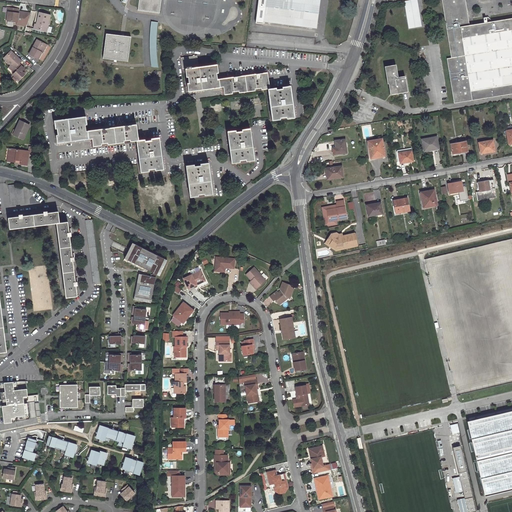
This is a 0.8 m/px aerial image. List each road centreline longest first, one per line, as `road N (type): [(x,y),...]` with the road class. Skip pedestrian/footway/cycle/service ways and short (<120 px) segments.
road 1 (residential): [(303,503),(263,314),(241,298),(223,298),(201,324),(199,511)]
road 2 (unclassified): [(0,172),(173,245),(200,236),(269,179),(295,173)]
road 3 (unclassified): [(297,197),(320,355),(360,511)]
road 4 (residential): [(511,158),(297,197)]
road 5 (unclassified): [(370,0),(342,83),(295,173)]
